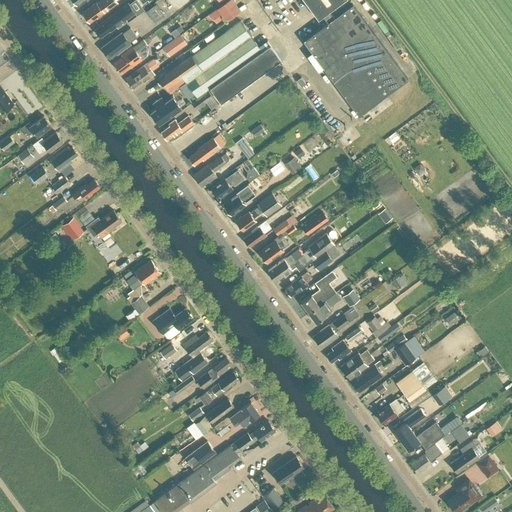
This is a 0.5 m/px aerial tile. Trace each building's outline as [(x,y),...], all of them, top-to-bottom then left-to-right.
[(117,2),(115,0),(99,0),(96,3),(96,2),(83,12),(90,22),(97,16),(97,17),(117,2)] [(241,10),(233,0),(227,0),(216,8),(226,21),(241,10)] [(305,0),(318,17),(322,14),(328,21),(303,39),(359,114),(407,78),(352,4),(335,16),(329,9),(341,0),(305,0)] [(102,24),(95,29),(96,30),(96,32),(97,34),(99,34),(100,36),(109,29),(110,31),(116,26),(119,26),(124,23),(123,21),(135,12),(128,3),(101,23),(102,24)] [(164,15),(156,3),(146,11),(155,22),(164,15)] [(210,87),(220,102),(281,59),(267,39),(258,46),(240,20),(159,78),(169,93),(186,81),(196,97),(210,87)] [(116,53),(117,54),(130,44),(129,41),(137,35),(130,26),(101,47),(109,58),(116,53)] [(187,40),(181,32),(165,43),(171,52),(187,40)] [(124,55),(114,63),(121,72),(130,66),(131,67),(146,56),(147,48),(145,45),(147,44),(143,39),(123,54),(124,55)] [(154,74),(146,63),(135,72),(135,73),(127,79),(133,88),(142,82),(143,83),(154,74)] [(307,81),(303,75),(298,78),(303,84),(307,81)] [(0,110),(1,112),(14,103),(0,84),(0,110)] [(196,108),(212,96),(208,91),(192,103),(196,108)] [(159,122),(181,107),(172,95),(164,101),(161,96),(153,102),(156,107),(150,111),(159,122)] [(27,136),(33,131),(36,135),(51,125),(44,115),(31,125),(28,122),(21,127),(27,136)] [(169,123),(170,124),(161,131),(166,138),(173,134),(174,135),(181,130),(181,131),(193,123),(188,116),(178,123),(175,119),(169,123)] [(250,130),(254,137),(263,131),(259,124),(250,130)] [(39,152),(47,148),(49,150),(63,141),(56,131),(44,140),(42,136),(33,143),(39,152)] [(306,149),(323,141),(318,132),(302,140),(306,149)] [(0,144),(4,149),(14,141),(10,135),(0,142),(0,144)] [(199,149),(189,156),(190,158),(190,159),(191,162),(193,162),(194,163),(202,157),(203,159),(210,154),(220,146),(218,144),(218,143),(213,137),(198,148),(199,149)] [(231,147),(235,152),(247,142),(244,138),(231,147)] [(50,159),(58,170),(72,161),(71,159),(77,154),(71,145),(50,159)] [(246,155),(251,151),(248,145),(242,150),(246,155)] [(24,163),(34,156),(27,147),(17,154),(24,163)] [(299,157),(305,153),(300,147),(294,151),(299,157)] [(221,156),(209,164),(208,164),(193,175),(201,186),(207,181),(209,182),(217,176),(214,171),(226,162),(221,156)] [(301,166),(294,156),(285,163),(292,173),(301,166)] [(345,180),(356,174),(348,159),(336,165),(345,180)] [(304,168),(314,181),(319,177),(310,164),(304,168)] [(42,165),(30,174),(36,182),(48,173),(42,165)] [(249,181),(259,174),(253,166),(244,173),(249,181)] [(231,189),(232,188),(230,184),(232,183),(234,184),(244,177),(237,167),(224,177),(211,187),(214,190),(213,191),(216,195),(217,195),(219,197),(226,192),(228,192),(231,190),(231,189)] [(58,192),(70,183),(64,175),(52,184),(58,192)] [(76,199),(82,195),(85,199),(92,193),(91,192),(99,186),(94,179),(88,184),(87,183),(72,194),(76,199)] [(223,203),(231,214),(245,204),(244,202),(256,194),(248,183),(236,192),(237,193),(223,203)] [(259,205),(250,212),(249,211),(236,220),(243,230),(256,220),(254,217),(262,210),(266,215),(281,204),(272,192),(257,203),(259,205)] [(56,209),(67,201),(63,195),(52,204),(56,209)] [(389,211),(385,207),(379,212),(382,216),(389,211)] [(113,225),(121,219),(114,209),(100,219),(98,215),(85,224),(93,235),(98,232),(101,236),(114,227),(113,225)] [(303,226),(308,233),(326,220),(321,213),(303,226)] [(286,219),(291,225),(293,223),(297,220),(293,214),(286,219)] [(84,231),(73,216),(61,226),(71,240),(84,231)] [(273,228),(278,235),(291,225),(286,219),(273,228)] [(266,235),(264,232),(271,227),(266,220),(258,225),(252,230),(253,231),(244,238),(250,245),(260,238),(261,239),(266,235)] [(280,252),(283,250),(281,248),(288,242),(283,236),(288,232),(289,233),(296,227),(293,223),(291,225),(278,235),(274,238),(274,239),(259,250),(263,255),(262,256),(264,260),(266,259),(267,261),(277,254),(278,254),(280,252)] [(55,232),(49,236),(59,250),(66,246),(65,244),(67,243),(63,238),(61,239),(55,232)] [(335,244),(326,232),(308,246),(309,248),(303,253),(299,247),(268,270),(275,280),(283,275),(285,274),(292,269),(290,266),(294,264),(299,270),(311,261),(326,251),(334,245),(335,244)] [(504,262),(510,258),(504,250),(499,255),(504,262)] [(326,251),(312,261),(318,269),(332,259),(326,251)] [(135,287),(143,281),(144,283),(160,272),(151,259),(135,270),(136,272),(127,279),(133,288),(135,287)] [(316,300),(332,288),(328,282),(329,281),(336,276),(332,270),(323,276),(315,282),(319,288),(311,294),(316,300)] [(312,277),(307,271),(291,282),(292,283),(285,288),(291,295),(300,288),(301,289),(308,284),(306,281),(312,277)] [(398,275),(390,281),(396,289),(404,283),(398,275)] [(133,288),(127,292),(129,294),(127,296),(139,313),(149,305),(141,294),(140,295),(135,287),(133,288)] [(301,301),(308,311),(335,292),(332,288),(316,300),(311,294),(301,301)] [(342,296),(349,306),(360,298),(353,288),(342,296)] [(340,297),(336,291),(335,292),(308,311),(316,322),(332,310),(329,306),(340,297)] [(370,308),(373,313),(380,308),(376,304),(370,308)] [(170,308),(153,320),(162,333),(163,332),(166,337),(170,337),(180,330),(178,328),(193,317),(185,307),(175,314),(170,308)] [(450,324),(459,318),(454,311),(445,318),(450,324)] [(339,328),(349,321),(344,314),(319,331),(321,333),(314,338),(320,345),(322,343),(324,345),(337,335),(334,331),(339,328)] [(375,315),(367,321),(373,330),(383,323),(387,328),(391,325),(387,320),(385,321),(381,315),(377,318),(375,315)] [(121,339),(129,333),(122,324),(114,330),(121,339)] [(392,325),(377,336),(381,341),(395,330),(392,325)] [(358,326),(345,336),(349,341),(362,331),(358,326)] [(198,337),(196,334),(183,344),(191,355),(213,339),(207,331),(198,337)] [(403,333),(385,346),(389,352),(407,339),(403,333)] [(394,348),(405,364),(416,356),(415,356),(424,350),(413,335),(394,348)] [(351,350),(348,345),(349,344),(347,342),(346,343),(343,339),(332,347),(333,349),(326,354),(332,361),(337,357),(339,359),(351,350)] [(165,358),(177,349),(171,342),(160,351),(165,358)] [(57,346),(51,350),(59,361),(65,357),(57,346)] [(345,372),(370,354),(366,349),(360,354),(358,352),(340,365),(345,372)] [(350,378),(368,365),(367,364),(373,359),(370,354),(345,372),(350,378)] [(211,367),(196,378),(203,387),(233,365),(226,356),(217,362),(216,361),(210,365),(211,367)] [(441,364),(445,369),(450,365),(444,358),(437,363),(439,365),(441,364)] [(381,363),(379,360),(351,380),(359,391),(382,375),(376,366),(381,363)] [(181,379),(193,371),(186,361),(174,370),(181,379)] [(423,362),(396,382),(409,399),(410,399),(426,387),(436,380),(423,362)] [(438,375),(442,372),(436,364),(432,367),(438,375)] [(233,371),(211,387),(218,396),(232,385),(231,384),(238,378),(233,371)] [(191,374),(173,388),(177,393),(195,379),(191,374)] [(432,394),(439,404),(452,394),(445,384),(432,394)] [(431,394),(426,387),(410,399),(411,401),(408,403),(412,408),(431,394)] [(199,396),(205,404),(212,399),(206,390),(199,396)] [(210,420),(212,422),(234,405),(228,398),(215,407),(206,414),(204,416),(194,423),(193,421),(186,426),(195,439),(202,433),(212,426),(208,421),(210,420)] [(384,423),(397,413),(396,412),(403,408),(396,399),(389,403),(382,408),(382,409),(377,413),(384,423)] [(243,425),(259,413),(250,401),(229,416),(235,423),(240,420),(243,425)] [(193,420),(204,412),(199,406),(188,414),(193,420)] [(405,421),(394,430),(402,441),(414,432),(410,426),(425,415),(420,408),(404,420),(405,421)] [(261,440),(275,429),(268,420),(254,430),(249,434),(248,432),(236,440),(242,448),(259,436),(261,440)] [(416,435),(414,432),(402,441),(408,449),(419,441),(425,449),(445,433),(436,421),(416,435)] [(496,421),(486,428),(491,436),(501,429),(496,421)] [(459,442),(469,435),(466,430),(456,437),(459,442)] [(411,463),(417,472),(431,462),(430,460),(442,452),(448,447),(441,438),(435,442),(425,450),(426,452),(411,463)] [(207,439),(184,456),(193,468),(216,451),(207,439)] [(476,444),(472,439),(460,448),(463,453),(450,463),(457,472),(479,456),(478,456),(486,450),(480,442),(476,444)] [(237,452),(242,448),(236,440),(231,444),(155,500),(163,511),(172,511),(190,500),(190,501),(216,482),(214,479),(242,459),(241,458),(243,457),(245,454),(242,450),(240,450),(237,453),(237,452)] [(138,452),(143,449),(137,441),(132,444),(138,452)] [(498,468),(488,455),(478,463),(487,476),(498,468)] [(280,483),(304,467),(296,456),(273,472),(280,483)] [(272,485),(268,479),(270,477),(264,467),(249,476),(260,493),(272,485)] [(480,494),(475,488),(469,479),(456,488),(459,491),(447,500),(451,504),(450,507),(453,511),(456,511),(476,497),(480,494)] [(263,494),(272,507),(283,499),(274,486),(263,494)] [(307,505),(306,504),(295,511),(327,511),(333,507),(325,495),(321,498),(320,496),(316,499),(315,497),(309,502),(309,503),(307,505)] [(483,511),(498,502),(494,496),(480,507),(483,511)] [(264,499),(256,505),(260,511),(268,511),(272,509),(264,499)]
